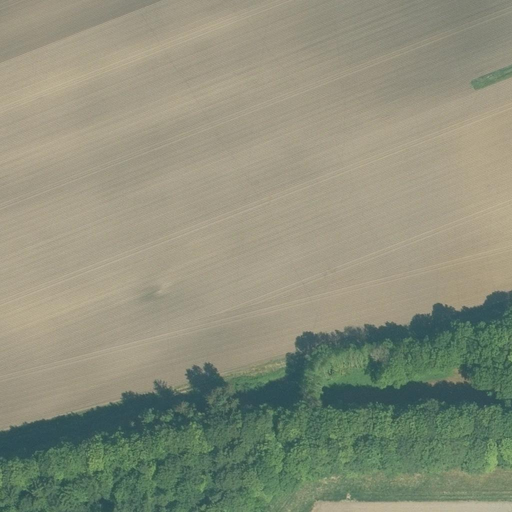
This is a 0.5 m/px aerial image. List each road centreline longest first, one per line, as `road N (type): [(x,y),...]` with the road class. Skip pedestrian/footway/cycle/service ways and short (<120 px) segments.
road 1 (track): [(0,494),(289,441)]
road 2 (track): [(289,441),(511,439)]
